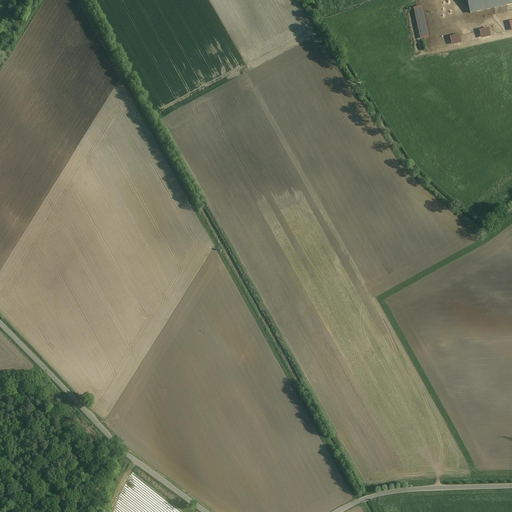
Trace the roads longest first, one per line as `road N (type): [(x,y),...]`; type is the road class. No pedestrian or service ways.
road 1 (unclassified): [(0,323),(125,453),(205,511)]
road 2 (unclassified): [(338,511),(390,492),(511,486)]
